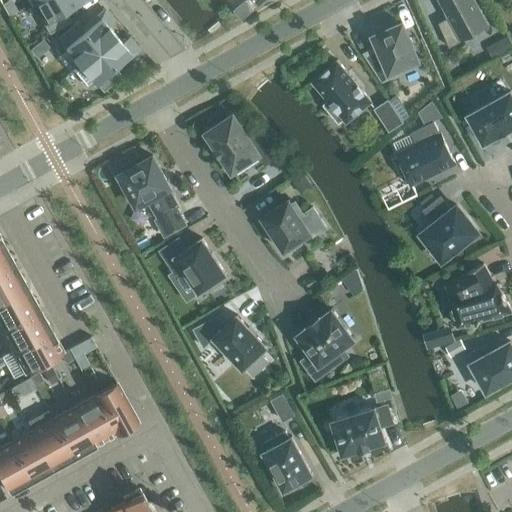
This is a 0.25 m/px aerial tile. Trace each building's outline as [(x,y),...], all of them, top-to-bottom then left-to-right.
[(34,0),(31,2),(43,22),(43,21),(49,32),(70,20),(64,9),(79,0),(34,0)] [(439,23),(449,47),(463,39),(462,38),(488,24),(474,0),(440,0),(449,17),(439,23)] [(73,68),(74,69),(115,34),(100,17),(84,31),(76,22),(58,37),(66,46),(65,47),(79,63),(73,68)] [(363,52),(382,81),(393,77),(390,71),(419,59),(403,22),(373,35),(378,46),(363,52)] [(115,34),(74,69),(88,86),(95,81),(103,90),(121,75),(113,66),(130,51),(115,34)] [(511,43),(507,34),(486,46),(493,58),(511,47),(511,43)] [(314,79),(313,80),(314,82),(329,99),(324,103),(339,121),(344,117),(347,120),(371,100),(339,61),(338,59),(336,61),(315,79),(314,79)] [(468,114),(484,142),(511,126),(511,93),(511,91),(468,114)] [(396,95),(388,100),(402,121),(410,116),(396,95)] [(402,121),(388,100),(375,108),(389,130),(402,121)] [(248,137),(233,115),(207,132),(217,147),(217,148),(217,149),(218,148),(221,153),(221,154),(221,155),(222,154),(232,170),(257,153),(265,165),(278,156),(260,129),(248,137)] [(427,129),(413,136),(417,144),(398,154),(399,157),(395,159),(401,170),(405,168),(412,184),(455,163),(441,132),(440,133),(434,121),(425,125),(427,129)] [(153,155),(119,174),(137,205),(147,200),(158,219),(157,220),(165,235),(186,223),(186,222),(185,221),(185,222),(177,208),(178,208),(177,207),(176,206),(178,205),(174,197),(174,196),(173,195),(173,196),(170,190),(170,189),(169,188),(171,187),(168,182),(168,181),(167,181),(163,174),(164,174),(163,173),(153,155)] [(312,187),(302,173),(293,180),(302,193),(312,187)] [(421,203),(425,208),(436,199),(432,194),(421,203)] [(422,233),(423,234),(424,234),(441,256),(441,257),(442,258),(444,257),(460,244),(463,248),(475,238),(472,234),(476,231),(476,232),(478,231),(476,229),(458,207),(459,207),(457,205),(455,206),(456,207),(451,211),(446,205),(444,207),(437,198),(423,209),(435,223),(424,232),(424,231),(422,233)] [(262,217),(284,250),(287,248),(289,252),(302,243),(300,240),(311,232),(300,216),(304,214),(295,201),(292,203),(289,199),(262,217)] [(160,250),(174,272),(183,266),(199,290),(198,290),(199,292),(201,291),(201,290),(206,287),(208,291),(226,280),(223,275),(225,274),(227,274),(226,272),(225,272),(217,260),(218,260),(217,259),(216,259),(212,253),(213,253),(212,251),(211,251),(203,239),(204,239),(203,238),(201,239),(187,249),(179,237),(160,250)] [(0,246),(0,274),(16,265),(5,244),(0,246)] [(297,280),(315,274),(310,257),(291,263),(297,280)] [(445,284),(452,296),(450,297),(458,326),(475,321),(475,322),(480,320),(480,319),(511,310),(497,283),(495,284),(484,263),(467,272),(467,273),(445,284)] [(0,274),(0,301),(28,286),(16,265),(0,274)] [(0,301),(0,326),(1,328),(40,307),(28,286),(0,301)] [(1,328),(12,350),(51,328),(40,307),(1,328)] [(297,334),(310,352),(300,360),(315,381),(350,355),(343,347),(354,339),(332,308),(321,317),(320,316),(297,334)] [(217,316),(194,328),(204,346),(214,337),(243,367),(244,366),(253,375),(268,361),(260,352),(266,345),(237,314),(226,326),(217,316)] [(12,350),(24,372),(62,351),(56,339),(57,339),(51,328),(12,350)] [(460,337),(446,345),(451,355),(465,347),(460,337)] [(468,354),(472,362),(487,390),(511,376),(511,343),(510,341),(490,352),(486,344),(468,354)] [(69,349),(74,357),(83,353),(78,344),(69,349)] [(60,354),(65,362),(74,357),(69,349),(60,354)] [(30,376),(34,385),(43,380),(38,371),(30,376)] [(30,376),(21,381),(25,390),(34,385),(30,376)] [(116,432),(138,420),(117,382),(95,394),(116,432)] [(452,395),(461,406),(473,396),(463,385),(452,395)] [(390,389),(375,393),(376,397),(380,399),(392,396),(390,389)] [(271,398),(283,420),(295,413),(283,392),(271,398)] [(95,394),(74,405),(95,443),(116,432),(95,394)] [(331,420),(342,454),(386,440),(382,426),(393,422),(388,404),(376,408),(375,405),(331,420)] [(52,417),(74,456),(96,444),(95,443),(74,405),(52,417)] [(52,417),(31,429),(53,468),(74,456),(52,417)] [(31,429),(10,441),(32,480),(53,468),(31,429)] [(261,443),(266,450),(263,452),(284,489),(312,474),(292,436),(290,437),(285,430),(261,443)] [(10,441),(0,446),(0,473),(10,492),(32,480),(10,441)] [(102,511),(149,511),(154,510),(154,509),(152,510),(139,487),(123,496),(125,500),(102,511)]
